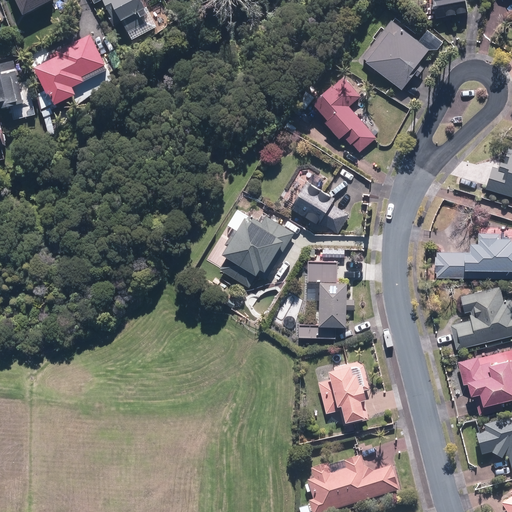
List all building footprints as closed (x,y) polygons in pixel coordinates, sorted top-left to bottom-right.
[(19,0),(28,16),(58,0),(19,0)] [(125,20),(131,32),(148,24),(145,18),(153,14),(145,0),(94,0),(100,11),(110,6),(119,23),(125,20)] [(436,0),(440,15),(472,8),(470,0),(436,0)] [(434,50),(395,20),(365,59),(403,88),(434,50)] [(56,92),(61,103),(82,92),(79,86),(113,68),(95,31),(50,54),(47,47),(37,52),(40,59),(36,61),(53,93),(56,92)] [(127,62),(118,50),(109,56),(118,68),(127,62)] [(0,108),(28,100),(16,61),(0,65),(0,108)] [(355,143),(362,152),(379,137),(351,106),(365,94),(348,75),(318,101),(333,118),(329,122),(343,138),(346,136),(353,144),(355,143)] [(53,104),(41,108),(53,139),(64,135),(53,104)] [(0,159),(10,157),(7,143),(10,142),(4,113),(0,113),(0,159)] [(511,145),(506,160),(504,160),(502,167),(495,165),(488,187),(511,194),(511,145)] [(336,204),(339,199),(307,181),(292,206),(339,234),(351,213),(336,204)] [(242,230),(238,227),(230,241),(236,245),(221,269),(251,288),(259,274),(267,279),(296,232),(256,207),(242,230)] [(442,277),(511,277),(511,235),(503,236),(503,232),(480,232),(480,241),(474,240),(474,251),(442,250),(442,277)] [(325,282),(323,324),(302,323),(302,337),(339,339),(339,325),(351,325),(353,283),(340,283),(341,261),(326,261),(326,255),(318,254),(317,260),(311,260),(310,281),(325,282)] [(458,348),(511,334),(511,298),(506,300),(502,285),(463,295),(467,311),(471,310),(473,318),(452,324),(458,348)] [(480,355),(460,360),(466,383),(472,382),(480,414),(505,408),(504,403),(511,400),(511,355),(482,363),(480,355)] [(357,376),(354,364),(332,369),(334,377),(321,379),(328,413),(346,409),(348,420),(368,415),(365,398),(371,397),(368,381),(364,382),(362,375),(357,376)] [(511,418),(477,427),(484,454),(496,451),(495,453),(505,458),(509,450),(511,461),(511,418)] [(310,479),(315,499),(313,500),(316,511),(326,511),(403,490),(395,465),(375,471),(375,470),(374,470),(373,469),(372,468),(371,467),(370,467),(369,466),(368,466),(367,466),(366,465),(363,455),(344,460),(346,467),(334,471),(331,462),(313,467),(316,477),(310,479)]
